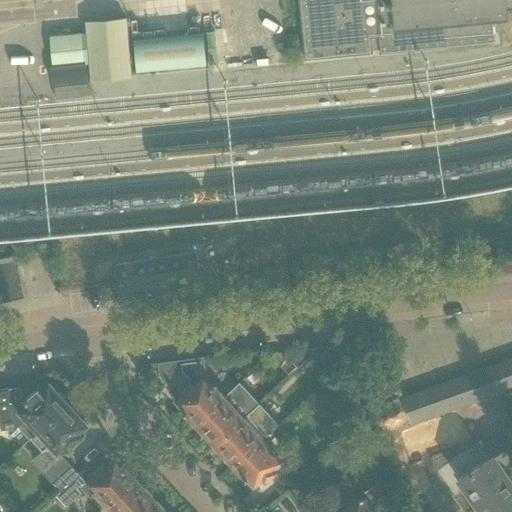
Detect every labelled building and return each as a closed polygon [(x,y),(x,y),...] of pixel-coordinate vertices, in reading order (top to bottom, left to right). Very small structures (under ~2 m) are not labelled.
[(299,0),(305,59),(373,53),(373,49),(380,48),(380,52),(493,42),(491,21),(507,19),(504,0),(299,0)] [(133,75),(126,16),(85,20),(92,80),(133,75)] [(222,34),(208,36),(211,65),(211,67),(227,66),(225,50),(224,38),(223,34),(222,34)] [(47,39),(50,67),(86,64),(83,35),(47,39)] [(132,43),(136,77),(205,69),(202,35),(132,43)] [(50,68),(52,87),(87,84),(85,64),(50,68)] [(52,88),(53,101),(93,97),(91,84),(52,88)] [(196,252),(114,265),(117,282),(119,292),(122,312),(127,311),(204,299),(196,252)] [(15,256),(0,259),(0,303),(16,300),(24,298),(15,256)] [(289,358),(298,367),(313,353),(313,348),(288,351),(289,358)] [(184,394),(176,402),(183,410),(182,410),(185,413),(185,416),(189,421),(192,422),(194,424),(223,396),(212,383),(211,384),(209,382),(204,376),(201,358),(183,360),(184,370),(183,371),(192,381),(181,391),(184,394)] [(511,365),(510,359),(498,364),(507,390),(511,388),(511,365)] [(160,376),(168,385),(184,370),(183,360),(159,363),(160,376)] [(498,364),(486,368),(495,394),(498,393),(507,390),(498,364)] [(486,368),(474,372),(483,398),(495,394),(486,368)] [(474,372),(462,376),(471,403),(477,400),(483,398),(474,372)] [(462,376),(450,381),(459,407),(468,404),(471,403),(462,376)] [(450,381),(438,385),(447,411),(459,407),(450,381)] [(12,411),(0,413),(0,419),(2,428),(17,425),(29,438),(67,403),(65,401),(65,397),(61,392),(57,392),(47,382),(40,388),(38,385),(22,399),(20,396),(23,394),(18,386),(7,388),(12,411)] [(194,424),(214,445),(242,418),(258,403),(239,383),(224,397),(223,396),(194,424)] [(438,385),(426,389),(435,415),(447,411),(438,385)] [(7,388),(0,389),(0,413),(12,411),(7,388)] [(426,389),(414,393),(423,420),(435,415),(426,389)] [(423,420),(414,393),(402,397),(411,424),(423,420)] [(491,457),(457,481),(461,486),(458,487),(467,500),(469,498),(479,511),(510,511),(511,511),(511,484),(499,466),(510,458),(511,460),(511,431),(510,429),(506,432),(497,420),(510,410),(498,393),(495,394),(483,398),(477,400),(482,407),(484,405),(492,416),(490,418),(494,423),(480,432),(489,444),(484,447),(491,457)] [(67,403),(29,438),(42,451),(52,462),(42,471),(51,481),(69,464),(60,455),(57,452),(64,446),(66,449),(68,448),(82,434),(80,431),(87,425),(77,414),(77,410),(73,405),(69,405),(67,403)] [(214,445),(234,467),(262,440),(278,426),(258,403),(242,418),(214,445)] [(392,416),(369,431),(381,460),(396,454),(394,449),(414,441),(403,412),(392,416)] [(262,440),(234,467),(236,469),(235,472),(240,477),(243,477),(246,480),(247,479),(254,487),(262,480),(265,483),(276,473),(282,479),(301,462),(294,454),(284,463),(262,440)] [(86,483),(83,486),(91,495),(94,492),(105,504),(135,477),(133,475),(133,471),(129,467),(125,467),(123,464),(122,464),(115,457),(106,465),(103,461),(93,471),(96,474),(86,483)] [(51,481),(60,490),(78,474),(69,464),(51,481)] [(83,486),(86,483),(78,474),(60,490),(56,493),(66,504),(80,491),(77,487),(80,484),(83,486)] [(139,511),(155,498),(135,477),(105,504),(96,511),(139,511)] [(373,511),(370,508),(380,501),(385,508),(396,501),(382,480),(335,511),(373,511)] [(166,511),(155,498),(139,511),(166,511)]
